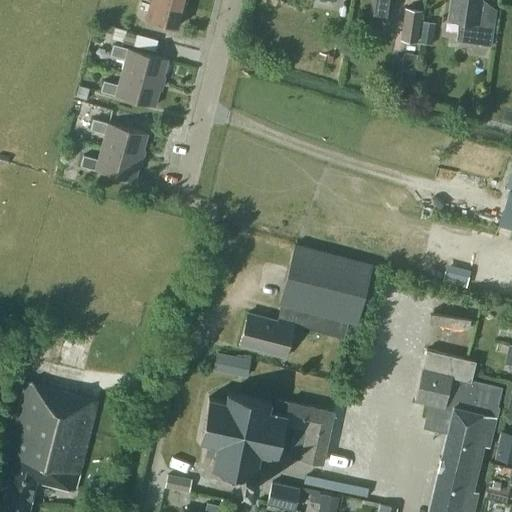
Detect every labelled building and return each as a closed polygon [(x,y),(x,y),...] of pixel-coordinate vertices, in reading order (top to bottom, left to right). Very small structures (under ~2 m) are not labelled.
[(184,15),(187,6),(164,0),(150,0),(145,19),(176,28),(180,14),(184,15)] [(373,0),(371,11),(388,14),(390,0),(373,0)] [(491,45),(495,17),(479,15),(481,0),(450,0),(448,18),(459,20),(456,40),(491,45)] [(421,9),(404,7),(399,40),(417,43),(421,9)] [(421,32),(433,34),(435,23),(423,21),(421,32)] [(113,33),(114,27),(99,23),(98,29),(113,33)] [(161,82),(167,59),(128,48),(113,44),(110,55),(125,59),(121,72),(161,82)] [(412,84),(416,56),(403,54),(399,82),(412,84)] [(154,106),(161,82),(121,72),(118,84),(103,81),(100,91),(115,95),(115,96),(154,106)] [(89,88),(79,85),(75,97),(86,100),(89,88)] [(93,119),(100,121),(104,108),(76,100),(72,113),(93,118),(93,119)] [(108,123),(100,121),(93,119),(90,130),(105,134),(101,146),(141,157),(147,133),(108,123)] [(134,181),(141,157),(101,146),(98,159),(83,155),(80,166),(95,170),(134,181)] [(423,251),(431,215),(336,192),(328,228),(423,251)] [(357,324),(373,264),(294,244),(279,304),(281,304),(277,320),(248,312),(239,346),(284,358),(293,325),(344,339),(348,322),(357,324)] [(142,304),(108,293),(100,316),(134,327),(142,304)] [(501,387),(471,380),(475,360),(426,349),(421,368),(414,399),(430,402),(426,420),(431,428),(447,432),(427,511),(473,511),(478,491),(473,490),(483,445),(489,447),(498,407),(496,407),(501,387)] [(246,376),(249,359),(218,353),(214,369),(246,376)] [(74,491),(97,400),(26,381),(1,478),(8,480),(0,511),(28,511),(36,481),(74,491)] [(322,463),(333,411),(276,399),(275,403),(227,392),(225,400),(208,397),(199,441),(208,443),(205,454),(213,456),(211,467),(220,469),(219,474),(222,479),(241,484),(241,487),(255,490),(258,475),(255,475),(257,465),(265,467),(267,456),(276,457),(283,423),(295,425),(288,456),(322,463)] [(511,448),(498,445),(495,458),(511,462),(511,448)] [(189,492),(192,478),(167,473),(164,487),(189,492)] [(299,487),(272,481),(267,502),(294,508),(299,487)] [(508,489),(487,483),(484,497),(505,502),(508,489)] [(335,511),(338,496),(321,493),(317,511),(335,511)] [(219,511),(221,505),(207,502),(205,511),(219,511)]
